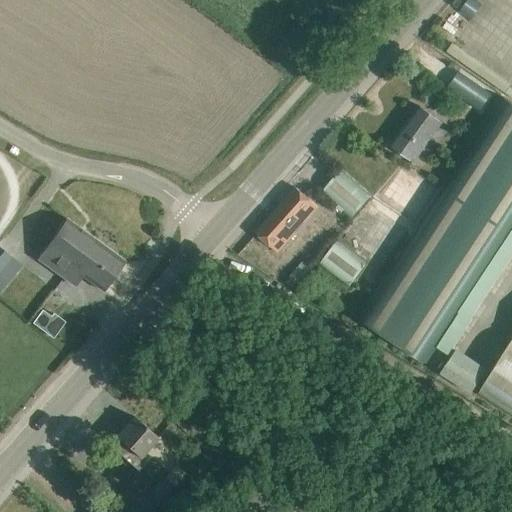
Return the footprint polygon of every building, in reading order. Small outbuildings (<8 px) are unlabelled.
[(458,16),(445,32),(462,46),(475,30),(458,16)] [(446,86),(480,108),(490,93),(457,71),(446,86)] [(511,101),(504,97),(358,319),(426,363),(511,232),(511,101)] [(442,122),(435,117),(419,105),(391,144),(413,160),(442,122)] [(340,169),(320,193),(350,219),(370,194),(340,169)] [(277,251),(317,206),(296,187),(256,232),(277,251)] [(97,241),(66,219),(38,258),(64,277),(72,264),(77,268),(97,241)] [(72,264),(64,277),(76,285),(83,276),(103,291),(125,262),(97,241),(77,268),(72,264)] [(362,260),(353,253),(337,241),(320,263),(350,284),(366,263),(362,260)] [(0,270),(11,257),(0,247),(0,270)] [(303,261),(288,277),(296,283),(310,267),(303,261)] [(42,329),(51,316),(42,310),(33,323),(42,329)] [(511,340),(481,389),(511,407),(511,340)] [(441,372),(472,392),(488,366),(457,347),(441,372)] [(158,437),(149,430),(134,416),(116,437),(124,443),(116,451),(138,470),(151,456),(145,451),(158,437)] [(184,471),(166,493),(175,500),(193,479),(184,471)]
